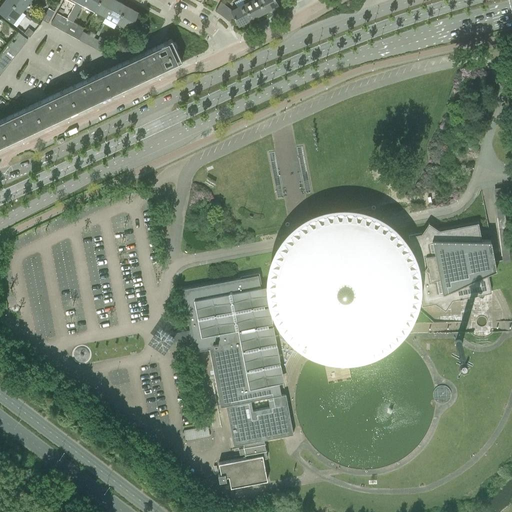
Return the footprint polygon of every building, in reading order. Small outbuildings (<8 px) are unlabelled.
[(20,11),(5,0),(4,0),(0,6),(0,12),(12,22),(20,11)] [(27,0),(5,0),(20,11),(28,1),(27,0)] [(67,0),(64,0),(57,12),(66,17),(73,3),(67,0)] [(67,0),(74,4),(66,19),(71,22),(72,22),(82,4),(84,0),(67,0)] [(84,0),(82,4),(94,10),(99,0),(84,0)] [(99,0),(94,10),(105,16),(114,0),(99,0)] [(114,0),(105,16),(117,22),(126,6),(115,0),(114,0)] [(241,0),(243,3),(251,18),(265,11),(258,0),(249,0),(241,0)] [(258,0),(265,11),(277,5),(277,6),(278,5),(274,0),(258,0)] [(220,2),(215,11),(220,15),(228,21),(235,18),(238,25),(239,25),(251,18),(243,3),(231,10),(220,2)] [(126,6),(117,22),(128,29),(137,12),(126,6)] [(48,9),(45,15),(48,16),(51,18),(54,12),(48,9)] [(50,25),(55,28),(61,16),(56,13),(50,25)] [(45,15),(42,20),(48,23),(51,18),(48,16),(45,15)] [(61,16),(55,28),(65,33),(71,22),(66,19),(61,16)] [(78,40),(82,32),(84,29),(72,22),(71,22),(65,33),(78,40)] [(135,33),(142,36),(148,26),(141,22),(135,33)] [(24,33),(29,37),(33,32),(28,28),(24,33)] [(84,43),(89,46),(95,34),(90,31),(88,35),(84,43)] [(17,33),(14,37),(17,39),(24,45),(27,40),(17,32),(17,33)] [(78,40),(84,43),(88,35),(82,32),(78,40)] [(97,40),(93,48),(99,51),(105,39),(99,36),(97,40),(98,40),(97,40)] [(94,38),(89,46),(93,48),(97,40),(94,38)] [(17,39),(13,44),(20,49),(24,45),(17,39)] [(171,39),(136,55),(146,77),(154,74),(153,71),(172,62),(173,65),(181,61),(171,39)] [(115,40),(112,46),(118,49),(121,43),(115,40)] [(13,44),(10,41),(6,46),(17,54),(20,49),(13,44)] [(6,46),(2,52),(12,60),(17,54),(6,46)] [(2,52),(0,54),(0,58),(8,65),(12,60),(2,52)] [(136,55),(102,72),(112,93),(120,90),(119,87),(137,79),(138,81),(146,77),(136,55)] [(102,72),(67,88),(77,110),(85,106),(84,104),(103,95),(104,97),(112,93),(102,72)] [(67,88),(32,104),(43,126),(50,122),(49,120),(68,111),(69,113),(77,110),(67,88)] [(32,104),(0,119),(0,124),(8,142),(16,138),(15,136),(34,127),(35,130),(43,126),(32,104)] [(0,145),(0,146),(8,142),(0,124),(0,145)] [(304,143),(265,151),(275,201),(313,194),(304,143)] [(265,286),(266,293),(267,299),(268,304),(270,311),(272,316),(275,322),(279,328),(283,333),(287,338),(291,342),(296,346),(305,352),(310,354),(312,355),(319,358),(323,359),(330,361),(336,361),(343,362),(348,362),(355,361),(363,359),(370,357),(373,356),(380,352),(385,349),(390,346),(392,344),(397,339),(399,338),(403,333),(407,328),(410,323),(413,317),(416,310),(418,303),(420,296),(420,290),(420,283),(420,277),(419,270),(418,264),(416,257),(413,251),(410,244),(406,239),(402,234),(397,229),(393,225),(389,222),(384,218),(375,213),(373,213),(364,210),(361,209),(355,207),(349,207),(342,207),(335,207),(329,208),(322,210),(315,212),(309,215),(303,217),(299,220),(296,223),(288,230),(287,231),(280,238),(277,243),(274,248),(272,253),(269,260),(267,267),(266,273),(266,280),(265,286)] [(421,233),(408,236),(421,305),(422,305),(434,302),(445,309),(452,299),(491,291),(490,291),(490,286),(487,274),(496,270),(494,262),(490,240),(481,240),(480,234),(479,233),(477,222),(438,230),(428,223),(421,233)] [(189,330),(190,330),(175,333),(172,334),(169,334),(170,342),(172,342),(176,341),(191,338),(191,339),(194,351),(209,348),(220,406),(225,405),(227,416),(231,436),(233,445),(243,444),(243,448),(238,449),(239,454),(244,453),(245,455),(245,458),(218,463),(220,474),(217,475),(219,481),(226,480),(225,477),(228,476),(230,487),(267,480),(263,458),(267,458),(263,440),(280,436),(283,436),(293,434),(287,406),(285,394),(284,394),(281,395),(264,305),(268,304),(267,299),(266,293),(261,294),(260,288),(262,287),(259,273),(240,277),(240,278),(182,289),(189,329),(189,330)] [(172,334),(159,324),(146,342),(163,354),(172,342),(170,342),(169,334),(172,334)] [(199,449),(204,448),(204,444),(211,443),(207,425),(182,429),(184,442),(198,439),(199,449)]
